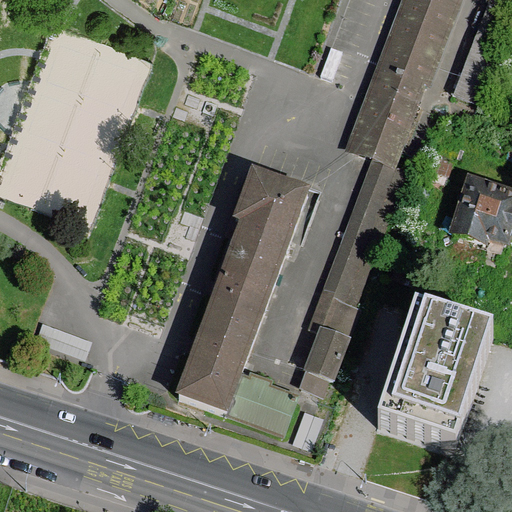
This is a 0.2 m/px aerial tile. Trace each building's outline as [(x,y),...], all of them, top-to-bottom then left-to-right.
[(413,0),(385,75),(424,90),(457,0),(413,0)] [(511,0),(493,0),(492,5),(511,12),(511,0)] [(511,21),(511,12),(492,5),(482,31),(477,42),(475,41),(453,98),(479,108),(511,21)] [(377,162),(393,170),(400,153),(424,90),(385,75),(355,155),(377,162)] [(0,192),(95,221),(133,101),(95,89),(80,135),(83,136),(77,156),(62,151),(59,162),(38,156),(49,121),(25,114),(0,192)] [(452,166),(431,159),(423,181),(444,189),(452,166)] [(344,300),(393,170),(377,162),(327,294),(344,300)] [(342,307),(357,313),(408,175),(393,170),(344,300),(342,307)] [(511,229),(511,201),(473,189),(457,238),(484,246),(486,240),(507,246),(511,229)] [(344,300),(327,294),(313,333),(323,336),(348,344),(360,314),(357,313),(342,307),(344,300)] [(91,345),(44,328),(38,346),(85,363),(91,345)] [(348,344),(323,336),(309,376),(329,382),(334,384),(348,344)] [(329,382),(309,376),(303,391),(323,398),(329,382)] [(233,403),(227,419),(285,439),(298,403),(273,393),(275,386),(253,378),(251,385),(243,406),(233,403)] [(243,406),(251,385),(241,381),(233,403),(243,406)] [(484,390),(458,382),(440,436),(465,444),(461,455),(488,463),(508,400),(483,393),(484,390)] [(324,424),(305,416),(293,448),(312,455),(324,424)]
